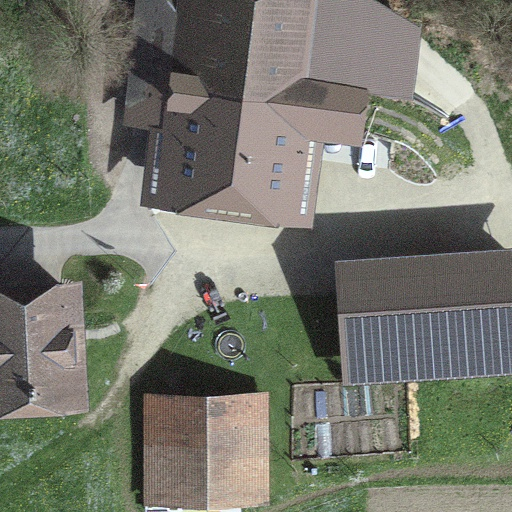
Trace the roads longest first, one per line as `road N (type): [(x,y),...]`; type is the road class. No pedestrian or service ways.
road 1 (track): [(511,204),(130,244)]
road 2 (track): [(195,239),(150,313),(116,401),(73,445),(0,489)]
